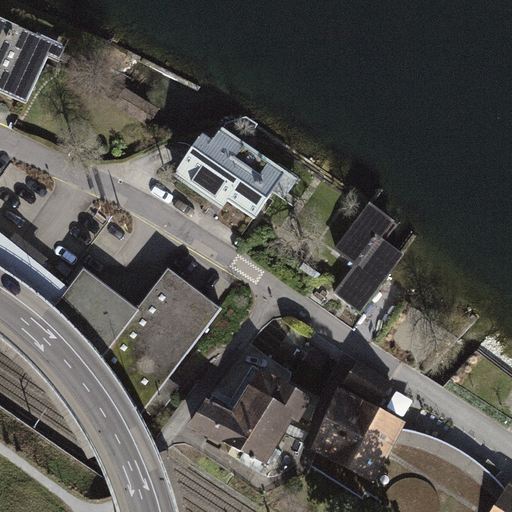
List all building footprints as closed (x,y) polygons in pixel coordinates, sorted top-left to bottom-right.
[(0,21),(0,95),(22,106),(44,58),(55,63),(61,50),(0,21)] [(132,95),(120,88),(107,112),(139,128),(151,104),(132,95)] [(211,141),(202,135),(172,177),(220,210),(226,201),(255,221),(273,194),(282,200),(296,179),(221,128),(211,141)] [(379,288),(402,257),(399,254),(383,242),(395,226),(369,206),(334,251),(357,268),(336,295),(359,313),(379,288)] [(72,288),(0,235),(0,287),(46,317),(72,288)] [(221,308),(170,269),(137,313),(101,360),(91,372),(142,411),(221,308)] [(72,288),(46,317),(101,360),(137,313),(83,272),(72,288)] [(392,385),(358,364),(345,384),(379,406),(392,385)] [(231,414),(206,401),(188,429),(221,448),(223,445),(266,466),(293,423),(298,425),(312,402),(261,371),(231,414)] [(404,429),(343,395),(318,450),(382,487),(387,508),(388,511),(511,511),(511,488),(507,494),(494,477),(471,459),(446,444),(422,436),(402,431),(404,429)]
